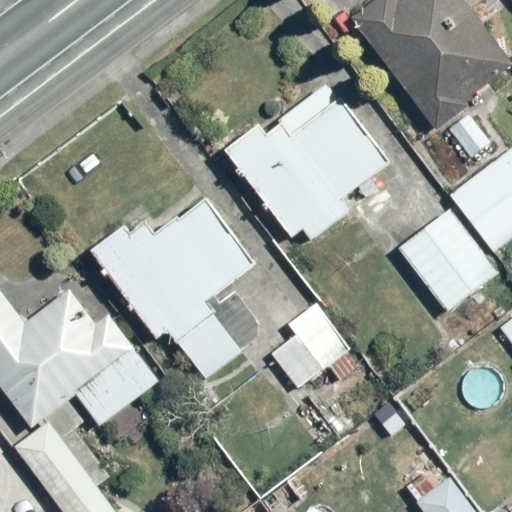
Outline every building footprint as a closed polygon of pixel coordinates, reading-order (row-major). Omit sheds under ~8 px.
[(359,0),(345,11),(430,132),(442,124),(467,159),(489,143),(465,108),(511,74),(511,72),(482,29),(506,12),(498,0),(359,0)] [(305,230),(312,239),(349,210),(341,201),(388,163),(325,85),(267,131),(260,123),(222,153),(292,241),(305,230)] [(511,147),(450,195),(504,268),(511,261),(511,147)] [(195,186),(143,225),(137,216),(90,252),(155,339),(166,330),(203,380),(240,353),(202,303),(254,264),(208,203),(195,186)] [(497,271),(448,210),(399,249),(448,311),(497,271)] [(143,483),(99,426),(157,382),(106,314),(95,322),(71,289),(24,325),(0,294),(0,386),(34,431),(14,446),(62,511),(115,511),(112,507),(143,483)] [(299,337),(273,356),(298,388),(328,366),(339,381),(362,364),(317,304),(290,324),(299,337)] [(401,488),(416,507),(419,511),(476,511),(451,479),(437,460),(401,488)]
